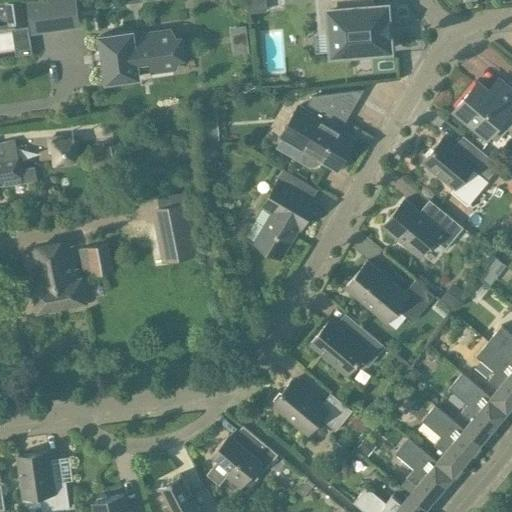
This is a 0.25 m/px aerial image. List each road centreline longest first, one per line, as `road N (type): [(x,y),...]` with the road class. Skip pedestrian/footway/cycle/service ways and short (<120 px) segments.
road 1 (residential): [(204,404),(225,402),(254,379),(449,39)]
road 2 (unknown): [(0,112),(65,95),(73,74),(74,54),(62,32),(33,10)]
road 3 (residential): [(204,404),(192,430),(121,448),(93,439),(75,417)]
road 4 (residential): [(75,417),(204,404)]
